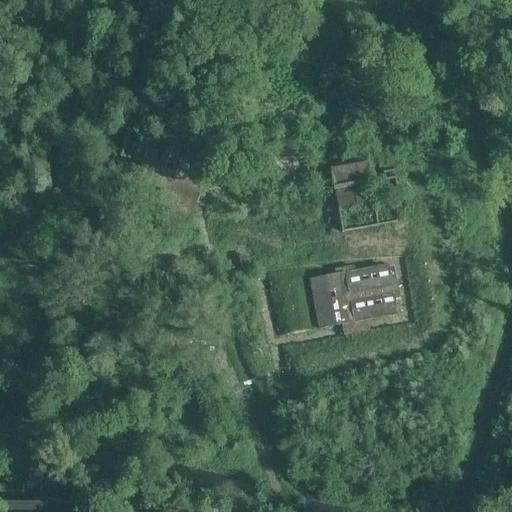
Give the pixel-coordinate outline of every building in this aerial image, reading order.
[(301,70),(299,81),(312,84),(314,73),(301,70)] [(419,81),(422,96),(431,94),(433,94),(433,93),(445,90),(443,81),(431,83),(430,78),(428,78),(428,79),(419,81)] [(169,153),(173,141),(155,135),(153,141),(139,136),(131,160),(141,163),(135,182),(163,191),(157,209),(191,220),(202,183),(169,173),(175,155),(169,153)] [(274,159),(276,171),(307,164),(305,152),(274,159)] [(337,209),(374,202),(367,165),(330,172),(337,209)] [(379,207),(392,204),(389,187),(376,189),(379,207)] [(343,335),(368,331),(366,321),(396,315),(394,303),(400,301),(393,267),(387,268),(387,267),(354,273),(353,267),(334,271),(335,277),(310,282),(319,330),(341,325),(343,335)]
